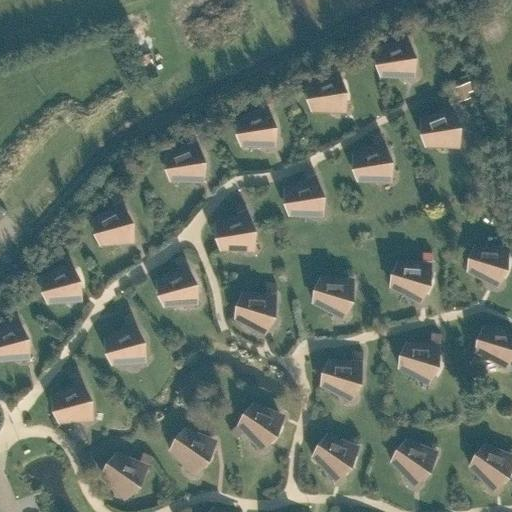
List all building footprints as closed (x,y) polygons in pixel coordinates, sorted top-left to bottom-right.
[(401,39),(374,50),(378,63),(379,76),(403,77),(403,76),(404,68),(412,68),(411,57),(408,47),(405,47),(401,40),(402,40),(401,39)] [(334,61),(325,65),(329,73),(337,69),(334,61)] [(329,75),(306,84),(310,97),(310,110),(334,111),(334,110),(335,103),(343,102),(342,91),(340,81),(337,82),(333,74),(333,73),(329,75)] [(469,82),(454,87),(459,101),(469,98),(467,92),(472,91),(469,82)] [(264,97),(255,101),(257,108),(266,104),(264,97)] [(258,110),(235,119),(239,132),(240,145),(264,146),(264,145),(265,137),(273,137),(272,126),(269,116),(266,117),(262,109),(262,108),(258,110)] [(446,108),(419,120),(424,132),(424,145),(448,146),(449,145),(448,145),(449,138),(457,137),(456,126),(453,116),(450,117),(446,109),(447,109),(446,108)] [(192,132),(183,136),(186,143),(195,139),(192,132)] [(380,132),(371,135),(374,143),(383,139),(380,132)] [(187,145),(164,154),(168,167),(169,180),(193,180),(194,172),(202,172),(201,161),(198,150),(195,151),(191,144),(191,143),(187,145)] [(375,145),(351,154),(355,167),(356,180),(380,181),(380,180),(381,172),(389,172),(388,161),(385,151),(382,152),(378,144),(379,144),(378,143),(375,145)] [(313,168),(303,172),(305,178),(315,174),(313,168)] [(306,179),(283,189),(287,201),(288,215),(312,215),(313,207),(321,206),(320,196),(317,185),(314,186),(310,179),(310,178),(306,179)] [(117,194),(110,198),(114,205),(121,201),(117,194)] [(243,201),(233,204),(237,212),(246,208),(243,201)] [(114,207),(91,219),(96,231),(98,244),(122,243),(122,242),(122,235),(130,233),(128,222),(124,213),(122,214),(117,206),(114,207)] [(237,214),(214,223),(218,236),(219,249),(243,250),(243,249),(244,242),(252,241),(251,230),(248,220),(245,221),(242,213),(241,212),(237,214)] [(471,259),(466,271),(487,282),(487,281),(491,275),(499,278),(503,268),(505,257),(502,257),(502,248),(502,247),(473,246),(471,259)] [(182,256),(173,260),(177,267),(185,263),(182,256)] [(394,274),(389,287),(410,298),(411,297),(415,291),(422,293),(426,283),(428,273),(425,272),(424,264),(425,264),(425,263),(396,261),(394,274)] [(65,263),(39,277),(44,289),(46,302),(70,301),(70,300),(70,292),(78,291),(76,280),(72,270),(70,271),(65,264),(65,263)] [(177,269),(156,280),(161,292),(163,305),(187,304),(187,303),(186,303),(187,296),(195,294),(193,283),(189,274),(186,275),(181,268),(182,267),(181,267),(177,269)] [(316,290),(311,302),(332,313),(333,313),(333,312),(337,306),(344,309),(348,299),(350,288),(347,288),(347,279),(347,278),(318,277),(316,290)] [(265,284),(265,292),(275,293),(275,284),(265,284)] [(239,306),(234,318),(255,329),(255,328),(259,322),(267,325),(271,315),(272,304),(270,304),(269,295),(270,295),(269,294),(264,294),(241,293),(239,306)] [(129,314),(122,318),(125,324),(133,320),(129,314)] [(13,321),(0,327),(0,359),(18,358),(19,358),(18,358),(18,350),(27,348),(24,338),(20,328),(18,329),(13,322),(13,321)] [(126,326),(103,338),(108,350),(110,363),(135,362),(135,361),(134,361),(135,354),(143,352),(140,341),(137,332),(134,333),(129,325),(126,326)] [(479,340),(474,352),(496,363),(496,362),(500,356),(508,359),(511,349),(511,345),(511,337),(510,338),(510,329),(510,328),(481,327),(479,340)] [(430,334),(429,342),(439,342),(439,335),(430,334)] [(402,355),(398,368),(419,379),(419,378),(423,371),(431,374),(435,364),(436,354),(433,353),(433,345),(433,344),(429,343),(404,342),(402,355)] [(351,351),(351,359),(361,360),(362,351),(351,351)] [(325,373),(320,385),(341,396),(341,395),(345,389),(353,392),(357,382),(359,371),(356,371),(355,362),(356,362),(356,361),(350,361),(327,360),(325,373)] [(76,372),(68,376),(72,383),(80,378),(76,372)] [(72,384),(50,396),(56,408),(58,421),(82,420),(82,419),(82,411),(90,410),(88,399),(84,389),(81,391),(76,383),(76,382),(72,384)] [(245,415),(237,425),(254,442),(255,442),(254,442),(260,437),(267,442),(273,433),(278,424),(276,423),(278,414),(278,413),(251,403),(245,415)] [(177,440),(169,450),(185,467),(186,467),(192,462),(198,467),(205,458),(210,449),(207,448),(210,439),(183,428),(177,440)] [(319,446),(311,456),(328,473),(328,472),(334,468),(340,473),(347,464),(352,455),(349,454),(352,445),(325,434),(319,446)] [(398,451),(389,461),(406,478),(407,478),(407,477),(413,473),(419,478),(426,469),(431,460),(428,459),(430,450),(431,450),(431,449),(404,439),(398,451)] [(477,456),(468,466),(485,483),(486,483),(492,478),(498,483),(505,474),(510,465),(507,463),(509,455),(510,454),(483,444),(477,456)] [(109,465),(100,475),(117,492),(118,491),(124,486),(130,492),(137,483),(142,474),(139,472),(141,464),(142,463),(138,462),(115,453),(109,465)] [(142,453),(139,460),(148,463),(150,457),(142,453)]
